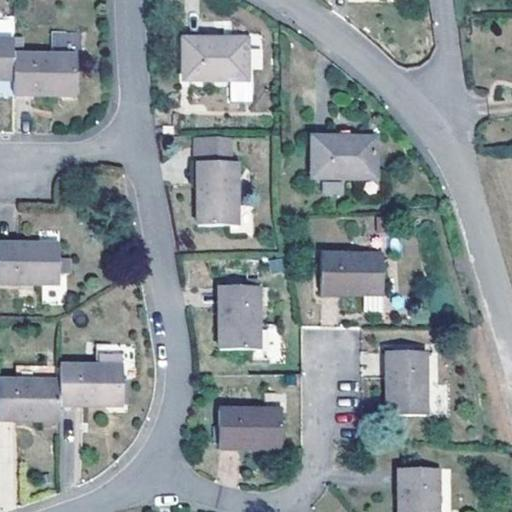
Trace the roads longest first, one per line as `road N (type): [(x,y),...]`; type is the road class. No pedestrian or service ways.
road 1 (residential): [(148,474),(176,385),(137,143)]
road 2 (residential): [(511,345),(465,187),(431,129)]
road 3 (residential): [(148,474),(221,501),(286,507),(306,494),(325,445)]
road 4 (residential): [(431,129),(392,86),(270,0)]
road 5 (residential): [(137,143),(130,0)]
road 6 (residential): [(431,129),(447,70),(439,0)]
